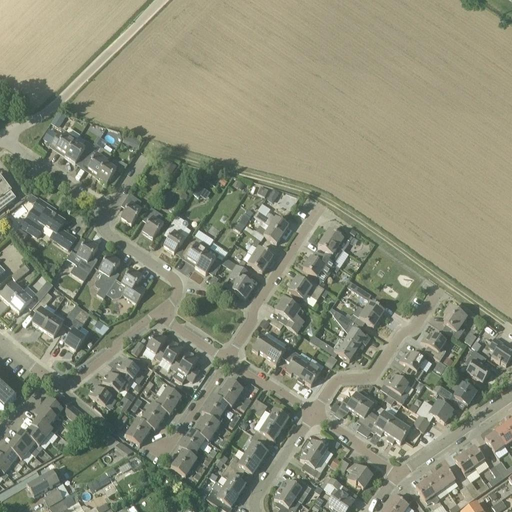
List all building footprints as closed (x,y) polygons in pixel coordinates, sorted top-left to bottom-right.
[(66,119),(58,116),(51,126),(58,131),(66,119)] [(74,145),(76,143),(65,136),(67,134),(62,131),(59,136),(51,148),(66,158),(74,145)] [(131,149),(135,140),(126,136),(122,145),(131,149)] [(92,148),(94,150),(100,140),(98,139),(92,148)] [(74,145),(66,158),(65,160),(75,167),(79,162),(84,165),(94,150),(85,144),(81,150),(74,145)] [(106,166),(107,164),(111,157),(101,151),(96,147),(94,150),(84,165),(82,168),(97,178),(106,166)] [(24,170),(19,163),(11,169),(16,176),(24,170)] [(168,163),(163,172),(170,176),(175,167),(168,163)] [(106,166),(97,178),(96,181),(106,188),(110,183),(115,186),(127,169),(121,165),(119,165),(117,168),(114,169),(112,168),(111,170),(106,166)] [(0,212),(15,201),(9,195),(10,193),(0,179),(0,212)] [(219,179),(216,183),(224,188),(227,184),(219,179)] [(198,200),(204,191),(199,188),(193,197),(198,200)] [(268,193),(267,193),(267,192),(261,189),(261,190),(260,189),(257,196),(258,196),(264,200),(264,199),(265,199),(268,193)] [(274,192),(271,197),(276,200),(279,196),(274,192)] [(179,199),(184,203),(188,197),(182,194),(179,199)] [(137,210),(141,205),(129,197),(122,208),(127,211),(120,221),(131,228),(136,221),(137,222),(142,213),(137,210)] [(32,206),(38,201),(32,198),(26,202),(32,206)] [(41,227),(49,215),(52,211),(39,202),(21,229),(37,240),(44,229),(41,227)] [(164,228),(159,224),(162,218),(151,211),(142,224),(147,227),(142,236),(152,243),(157,235),(158,236),(164,228)] [(268,215),(265,220),(257,214),(254,219),(261,224),(270,230),(282,238),(288,229),(268,215)] [(44,229),(54,235),(50,241),(59,247),(67,236),(60,231),(64,224),(49,215),(41,227),(44,229)] [(243,231),(249,224),(243,218),(236,226),(243,231)] [(180,238),(184,232),(185,230),(187,229),(188,227),(188,225),(185,224),(184,224),(176,219),(164,238),(169,241),(163,250),(174,257),(178,250),(179,250),(185,242),(180,238)] [(244,233),(250,238),(253,233),(246,229),(244,233)] [(282,238),(270,230),(267,234),(259,229),(256,234),(276,247),(282,238)] [(27,237),(19,231),(14,239),(22,245),(27,237)] [(345,243),(329,232),(323,240),(338,250),(343,254),(352,240),(348,238),(345,243)] [(206,254),(207,253),(201,250),(204,246),(194,239),(189,246),(181,258),(196,268),(203,258),(205,256),(206,254)] [(318,249),(332,258),(338,250),(323,240),(318,249)] [(81,241),(74,252),(78,255),(84,244),(81,241)] [(98,263),(92,259),(98,251),(87,244),(83,251),(82,251),(76,259),(81,262),(77,269),(75,268),(70,276),(83,285),(86,281),(98,263)] [(216,260),(219,257),(209,250),(207,253),(206,254),(205,256),(203,258),(196,268),(195,271),(205,278),(209,272),(214,276),(221,266),(222,264),(216,260)] [(273,260),(258,250),(252,259),(267,268),(273,260)] [(321,259),(315,255),(311,261),(310,260),(303,272),(314,279),(311,283),(319,288),(322,284),(317,280),(321,275),(327,279),(334,268),(330,265),(321,259)] [(119,278),(114,274),(120,266),(109,259),(105,265),(104,265),(98,274),(103,277),(100,283),(99,284),(97,284),(95,286),(95,290),(97,291),(99,291),(100,291),(96,297),(103,302),(106,298),(116,283),(119,278)] [(267,268),(252,259),(247,267),(262,277),(267,268)] [(222,264),(221,266),(226,270),(230,264),(224,260),(222,264)] [(46,266),(45,274),(55,275),(55,267),(46,266)] [(29,273),(24,268),(11,279),(15,284),(29,273)] [(242,271),(238,269),(236,268),(233,272),(228,280),(232,283),(227,290),(245,302),(254,289),(244,283),(249,276),(242,271)] [(126,280),(120,288),(125,291),(121,297),(136,307),(143,296),(135,291),(142,280),(131,273),(126,280)] [(210,285),(215,288),(219,281),(213,278),(210,285)] [(311,283),(308,289),(296,281),(288,294),(303,303),(307,298),(317,304),(318,303),(321,305),(328,295),(325,292),(319,288),(311,283)] [(349,284),(346,289),(367,304),(371,298),(349,284)] [(21,294),(12,286),(0,299),(0,300),(9,308),(21,294)] [(39,305),(46,297),(41,292),(33,301),(39,305)] [(21,294),(9,308),(19,317),(31,303),(21,294)] [(52,300),(47,296),(46,297),(39,305),(43,309),(52,300)] [(303,316),(283,302),(275,314),(289,324),(286,329),(297,336),(304,325),(299,322),(303,316)] [(384,314),(369,305),(364,313),(378,323),(384,314)] [(76,307),(64,324),(70,328),(81,312),(76,307)] [(466,321),(449,310),(443,318),(447,321),(443,326),(456,335),(453,340),(458,343),(465,333),(460,330),(466,321)] [(353,326),(349,323),(331,311),(329,314),(334,319),(333,320),(349,338),(344,345),(358,353),(362,347),(365,349),(370,341),(363,337),(362,339),(358,336),(361,331),(353,326)] [(42,332),(51,319),(40,312),(32,326),(42,332)] [(73,334),(73,333),(71,337),(64,347),(75,354),(84,341),(77,336),(82,328),(89,317),(86,315),(81,312),(70,328),(75,331),(73,334)] [(378,323),(364,313),(358,321),(373,331),(378,323)] [(353,317),(349,323),(353,326),(357,320),(353,317)] [(62,326),(51,319),(42,332),(54,340),(62,326)] [(283,328),(273,321),(270,326),(280,333),(283,328)] [(264,322),(260,328),(265,332),(270,325),(264,322)] [(100,332),(103,327),(98,323),(94,328),(100,332)] [(166,342),(157,335),(146,352),(155,358),(154,360),(160,365),(162,363),(167,355),(166,355),(160,351),(166,342)] [(476,338),(470,335),(464,345),(469,348),(476,338)] [(445,345),(431,336),(428,341),(424,339),(421,345),(427,349),(424,354),(426,355),(439,364),(446,355),(441,351),(445,345)] [(318,351),(322,344),(313,338),(309,345),(318,351)] [(265,359),(273,347),(263,340),(261,339),(252,353),(257,357),(259,355),(265,359)] [(511,356),(503,350),(505,348),(494,341),(488,350),(495,354),(491,360),(499,366),(500,365),(505,369),(511,358),(511,356)] [(344,345),(342,343),(335,353),(322,344),(318,351),(327,357),(334,361),(337,357),(349,365),(353,358),(355,359),(358,353),(344,345)] [(144,348),(138,344),(131,355),(137,359),(144,348)] [(476,344),(471,350),(477,354),(481,347),(476,344)] [(167,355),(162,363),(171,369),(170,371),(176,375),(178,373),(182,366),(176,361),(182,352),(173,346),(166,355),(167,355)] [(293,353),(286,349),(283,353),(273,347),(265,359),(271,363),(270,365),(276,369),(281,360),(286,363),(293,353)] [(422,361),(426,355),(424,354),(418,351),(415,356),(422,361)] [(298,381),(306,368),(297,362),(300,358),(293,353),(286,363),(291,366),(285,375),(291,379),(292,377),(298,381)] [(490,374),(479,368),(484,360),(473,353),(468,361),(473,364),(466,375),(482,386),(490,374)] [(423,364),(409,355),(406,360),(402,358),(399,364),(406,368),(402,373),(415,382),(417,383),(424,373),(419,370),(423,364)] [(182,366),(178,373),(187,379),(186,381),(192,385),(198,376),(192,372),(198,363),(188,356),(182,366)] [(447,359),(443,365),(450,370),(454,364),(447,359)] [(139,374),(140,375),(145,368),(136,362),(131,368),(122,362),(116,372),(122,375),(133,382),(139,374)] [(331,372),(335,366),(330,363),(326,369),(331,372)] [(306,368),(298,381),(297,383),(302,386),(303,385),(311,389),(320,374),(308,366),(306,368)] [(122,375),(117,382),(108,376),(102,385),(108,389),(117,395),(119,396),(122,392),(126,395),(134,383),(133,383),(133,382),(122,375)] [(411,390),(415,384),(402,375),(398,381),(394,379),(390,384),(387,382),(383,387),(390,392),(386,397),(401,407),(408,397),(403,394),(407,388),(411,390)] [(223,392),(237,401),(243,393),(228,383),(223,392)] [(0,385),(0,410),(3,414),(16,400),(0,385)] [(419,385),(415,391),(420,394),(424,388),(419,385)] [(138,395),(142,389),(137,386),(133,391),(138,395)] [(476,396),(462,387),(453,400),(467,409),(476,396)] [(117,395),(108,389),(103,395),(94,389),(88,399),(105,410),(111,400),(113,401),(117,395)] [(451,397),(451,396),(441,389),(436,396),(447,403),(451,397)] [(167,391),(161,400),(175,410),(181,401),(167,391)] [(223,392),(217,400),(217,401),(228,408),(231,410),(237,401),(223,392)] [(367,397),(361,393),(358,393),(355,396),(351,403),(346,400),(339,410),(347,416),(349,413),(355,417),(367,397)] [(55,401),(58,403),(54,407),(59,411),(66,402),(59,396),(55,401)] [(376,407),(377,404),(367,397),(355,417),(360,420),(358,423),(366,429),(379,409),(376,407)] [(208,407),(222,417),(228,408),(217,401),(217,400),(214,398),(208,407)] [(155,409),(166,416),(169,418),(175,410),(161,400),(155,409)] [(56,422),(60,417),(63,414),(59,411),(54,407),(58,403),(55,401),(52,404),(48,401),(41,410),(56,422)] [(66,402),(59,411),(63,414),(64,415),(70,407),(71,406),(66,402)] [(267,410),(256,402),(249,412),(255,416),(260,420),(267,410)] [(129,407),(124,403),(120,409),(126,412),(129,407)] [(452,414),(438,405),(434,411),(423,404),(416,416),(415,417),(419,419),(429,425),(433,420),(444,427),(452,414)] [(155,409),(152,406),(146,415),(160,425),(166,416),(155,409)] [(418,410),(412,406),(409,411),(411,413),(415,415),(418,410)] [(75,411),(70,407),(64,415),(63,414),(60,417),(63,420),(65,418),(67,420),(75,411)] [(217,425),(222,417),(208,407),(202,416),(205,418),(217,425)] [(383,435),(392,421),(383,415),(385,413),(379,409),(366,429),(375,435),(380,438),(383,435)] [(34,418),(53,433),(56,430),(52,427),(56,422),(41,410),(37,415),(34,418)] [(75,411),(67,420),(72,424),(80,415),(75,411)] [(274,413),(267,424),(280,433),(288,422),(274,413)] [(409,416),(413,419),(415,420),(417,421),(419,419),(415,417),(416,416),(415,415),(411,413),(410,413),(409,416)] [(84,419),(80,415),(72,424),(77,428),(84,419)] [(146,415),(141,423),(151,431),(154,434),(160,425),(146,415)] [(55,437),(56,436),(59,433),(56,430),(53,433),(34,418),(32,421),(35,424),(31,430),(46,441),(51,435),(55,437)] [(217,425),(205,418),(200,427),(214,436),(220,427),(217,425)] [(89,423),(84,419),(77,428),(81,432),(89,423)] [(415,424),(426,431),(429,425),(419,419),(417,421),(415,424)] [(141,423),(137,421),(132,430),(145,440),(151,431),(141,423)] [(400,427),(392,421),(383,435),(388,439),(386,442),(389,444),(400,427)] [(94,427),(89,423),(81,432),(86,436),(94,427)] [(240,429),(245,432),(249,427),(243,423),(240,429)] [(267,424),(259,435),(256,433),(256,434),(252,439),(264,446),(267,441),(273,445),(280,433),(267,424)] [(426,431),(415,424),(412,429),(422,436),(426,431)] [(205,443),(208,445),(214,436),(200,427),(194,435),(205,443)] [(400,427),(389,444),(393,446),(395,443),(400,447),(409,433),(400,427)] [(494,435),(504,449),(511,443),(511,439),(504,428),(494,435)] [(31,430),(27,435),(23,432),(21,435),(42,452),(43,451),(40,448),(46,441),(31,430)] [(145,440),(132,430),(125,439),(139,449),(145,440)] [(199,451),(205,443),(194,435),(191,433),(185,442),(199,451)] [(21,435),(19,437),(14,443),(28,455),(32,450),(39,456),(42,452),(21,435)] [(494,435),(484,442),(494,456),(504,449),(494,435)] [(260,451),(264,446),(252,439),(249,444),(252,446),(245,457),(259,466),(266,455),(260,451)] [(194,460),(194,459),(199,451),(185,442),(179,451),(182,453),(194,460)] [(3,449),(21,464),(18,466),(22,469),(25,464),(22,462),(28,455),(14,443),(9,449),(6,446),(3,449)] [(312,443),(306,453),(321,462),(327,453),(312,443)] [(0,452),(0,460),(11,469),(15,463),(18,466),(21,464),(3,449),(0,452)] [(464,456),(474,470),(484,463),(474,449),(464,456)] [(177,461),(191,471),(197,461),(194,459),(194,460),(182,453),(177,461)] [(306,453),(299,463),(308,468),(314,472),(321,462),(306,453)] [(218,462),(224,466),(228,461),(221,456),(218,462)] [(454,463),(466,480),(476,473),(474,470),(464,456),(454,463)] [(245,457),(241,463),(234,459),(227,469),(242,478),(245,473),(252,478),(259,466),(245,457)] [(1,481),(3,482),(4,483),(8,479),(4,476),(11,469),(0,460),(0,474),(4,477),(1,481)] [(335,460),(330,468),(336,472),(341,464),(335,460)] [(177,461),(171,470),(185,480),(191,471),(177,461)] [(338,470),(343,474),(350,465),(344,461),(342,464),(338,470)] [(511,467),(506,472),(501,464),(495,468),(504,480),(511,474),(511,467)] [(371,479),(354,467),(350,473),(353,474),(351,477),(347,482),(355,488),(356,487),(363,492),(371,479)] [(314,480),(314,479),(318,474),(314,472),(308,468),(304,473),(314,480)] [(495,468),(490,472),(495,480),(488,485),(492,489),(504,480),(495,468)] [(224,490),(237,499),(245,488),(238,483),(242,478),(227,469),(221,479),(228,483),(224,490)] [(54,479),(60,476),(57,470),(40,480),(44,488),(48,485),(52,491),(55,490),(59,487),(54,479)] [(445,470),(435,477),(445,491),(455,484),(445,470)] [(88,485),(92,492),(110,481),(106,475),(88,485)] [(425,483),(435,498),(445,491),(435,477),(425,483)] [(331,481),(327,478),(319,490),(323,492),(327,486),(331,481)] [(26,488),(34,502),(43,497),(46,500),(43,502),(48,509),(61,501),(55,490),(52,491),(48,485),(44,488),(40,480),(26,488)] [(348,500),(337,492),(340,487),(331,481),(327,486),(334,491),(330,497),(334,500),(328,508),(333,511),(347,511),(351,508),(353,504),(348,500)] [(311,492),(298,483),(294,488),(286,483),(283,487),(282,486),(278,491),(300,506),(301,506),(311,492)] [(425,483),(415,491),(427,508),(431,505),(434,507),(439,503),(438,502),(435,498),(425,483)] [(237,499),(224,490),(215,484),(211,491),(213,492),(206,502),(220,511),(223,506),(230,510),(237,499)] [(486,486),(476,493),(471,485),(470,486),(466,489),(474,501),(489,491),(486,486)] [(186,495),(193,499),(194,497),(182,489),(178,495),(184,499),(186,495)] [(456,507),(460,511),(474,501),(466,489),(460,493),(465,501),(456,507)] [(296,511),(300,506),(278,491),(275,496),(277,498),(274,502),(282,508),(279,511),(296,511)] [(203,502),(204,502),(207,498),(200,493),(197,498),(203,502)] [(497,500),(493,495),(489,498),(492,504),(497,500)] [(394,499),(387,509),(391,511),(405,511),(408,509),(394,499)] [(318,500),(315,505),(320,509),(323,503),(318,500)] [(65,502),(60,505),(50,511),(67,511),(68,510),(67,507),(68,506),(65,502)] [(501,503),(491,509),(493,511),(501,511),(506,509),(501,503)]
